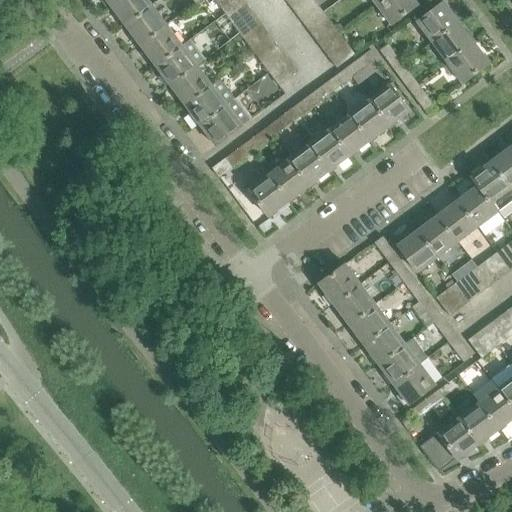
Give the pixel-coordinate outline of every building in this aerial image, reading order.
[(152,6),(147,0),(118,0),(111,6),(126,26),(152,6)] [(215,0),(222,9),(234,0),(215,0)] [(229,19),(247,6),(242,0),(234,0),(222,9),(229,19)] [(295,12),(311,0),(292,0),(288,3),(295,12)] [(302,22),(320,8),(313,0),(311,0),(295,12),(302,22)] [(419,5),(415,0),(383,0),(377,5),(392,25),(419,5)] [(417,22),(433,43),(459,23),(459,24),(461,22),(461,21),(455,14),(454,16),(444,2),(417,22)] [(167,26),(152,6),(126,26),(141,46),(167,26)] [(236,29),(254,15),(247,6),(229,19),(236,29)] [(309,31),(327,18),(320,8),(302,22),(309,31)] [(243,38),(261,25),(254,15),(236,29),(243,38)] [(316,41),(334,27),(327,18),(309,31),(316,41)] [(433,43),(447,63),(474,43),(459,24),(459,23),(433,43)] [(251,48),(269,35),(261,25),(243,38),(251,48)] [(182,46),(167,26),(141,46),(156,66),(182,46)] [(323,50),(341,36),(334,27),(316,41),(323,50)] [(258,58),(276,44),(269,35),(251,48),(258,58)] [(330,59),(348,46),(341,36),(323,50),(330,59)] [(171,87),(197,67),(205,61),(190,41),(182,46),(156,66),(171,87)] [(474,43),(447,63),(463,84),(489,64),(474,43)] [(265,67),(283,54),(276,44),(258,58),(265,67)] [(337,68),(355,55),(348,46),(330,59),(337,68)] [(404,65),(394,52),(385,58),(395,72),(404,65)] [(272,77),(290,64),(283,54),(265,67),(272,77)] [(352,78),(365,68),(359,60),(346,69),(352,78)] [(279,87),(297,73),(290,64),(272,77),(279,87)] [(414,78),(404,65),(395,72),(405,85),(414,78)] [(212,87),(197,67),(171,87),(186,107),(212,87)] [(339,87),(352,78),(346,69),(333,79),(339,87)] [(201,127),(235,102),(220,81),(212,87),(186,107),(201,127)] [(410,112),(389,84),(368,100),(389,127),(410,112)] [(313,108),(326,98),(319,89),(306,99),(313,108)] [(433,106),(424,93),(415,99),(425,112),(433,106)] [(300,117),(313,108),(306,99),(293,109),(300,117)] [(389,127),(368,100),(349,114),(369,142),(389,127)] [(235,102),(201,127),(216,147),(250,122),(235,102)] [(369,142),(349,114),(329,129),(349,157),(369,142)] [(272,137),(285,127),(279,119),(266,129),(272,137)] [(259,147),(272,137),(266,129),(252,139),(259,147)] [(349,157),(329,129),(308,145),(328,172),(349,157)] [(328,172),(308,145),(288,159),(309,187),(328,172)] [(511,187),(511,149),(510,147),(490,162),(510,189),(511,187)] [(232,167),(246,157),(239,149),(226,158),(232,167)] [(309,187),(288,159),(268,174),(289,202),(309,187)] [(477,186),(491,204),(497,212),(511,200),(511,191),(510,189),(490,162),(469,177),(476,186),(477,186)] [(289,202),(268,174),(248,189),(268,217),(289,202)] [(497,212),(491,204),(477,186),(476,186),(456,201),(476,228),(497,212)] [(476,228),(456,201),(436,216),(456,243),(476,228)] [(456,243),(436,216),(416,232),(436,258),(456,243)] [(436,258),(416,232),(396,247),(416,273),(436,258)] [(392,251),(382,238),(374,245),(384,257),(392,251)] [(511,242),(502,249),(511,262),(511,242)] [(511,270),(511,262),(502,249),(493,256),(506,275),(511,270)] [(506,275),(493,256),(483,264),(497,282),(506,275)] [(359,285),(344,264),(318,284),(333,304),(359,285)] [(411,277),(401,264),(393,270),(403,284),(411,277)] [(497,282),(483,264),(474,271),(487,289),(497,282)] [(487,289),(474,271),(464,278),(478,296),(487,289)] [(421,290),(411,277),(403,284),(413,297),(421,290)] [(478,296),(464,278),(455,285),(468,303),(478,296)] [(374,305),(359,285),(333,304),(348,324),(374,305)] [(468,303),(455,285),(445,292),(459,310),(468,303)] [(459,310),(445,292),(436,299),(449,317),(459,310)] [(441,318),(431,304),(423,310),(433,324),(441,318)] [(389,325),(374,305),(348,324),(363,345),(389,325)] [(511,335),(511,319),(507,312),(497,319),(510,337),(511,335)] [(451,331),(441,318),(433,324),(443,337),(451,331)] [(510,337),(497,319),(487,327),(500,345),(510,337)] [(404,345),(389,325),(363,345),(378,365),(404,345)] [(500,345),(487,327),(477,334),(490,352),(500,345)] [(490,352),(477,334),(467,341),(481,359),(490,352)] [(419,366),(404,345),(378,365),(393,385),(419,366)] [(471,358),(461,345),(453,351),(462,364),(471,358)] [(434,386),(419,366),(393,385),(408,405),(434,386)] [(511,378),(498,390),(511,408),(511,378)] [(477,405),(497,431),(511,419),(511,408),(498,390),(477,405)] [(430,411),(443,401),(437,392),(423,402),(430,411)] [(416,421),(430,411),(423,402),(410,412),(416,421)] [(457,420),(477,446),(497,431),(477,405),(457,420)] [(438,434),(458,460),(477,446),(457,420),(438,434)]
